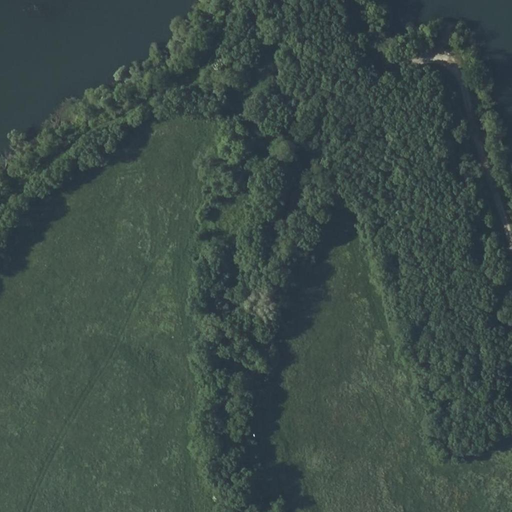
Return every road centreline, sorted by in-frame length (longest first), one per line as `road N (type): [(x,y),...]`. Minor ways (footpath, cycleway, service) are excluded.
road 1 (track): [(354,0),(379,65),(434,58),(456,70),(511,249)]
road 2 (track): [(0,210),(207,55),(235,0)]
